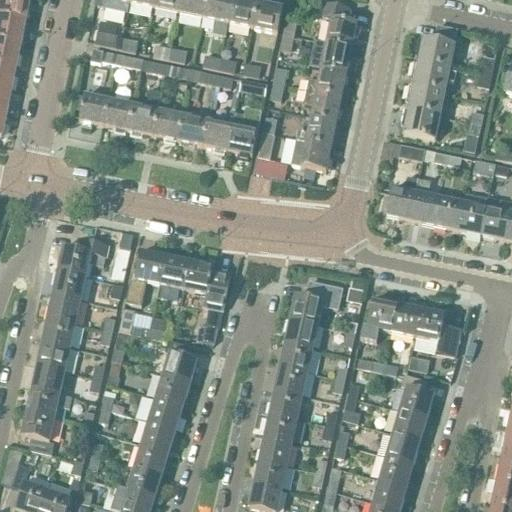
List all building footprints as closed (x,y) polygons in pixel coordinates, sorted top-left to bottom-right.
[(0,0),(0,19),(25,25),(29,5),(4,0),(0,0)] [(128,9),(130,0),(104,0),(102,12),(127,17),(128,9)] [(130,0),(128,9),(153,14),(155,0),(130,0)] [(155,0),(153,14),(178,19),(181,0),(155,0)] [(181,0),(178,19),(202,24),(207,0),(181,0)] [(217,0),(207,0),(202,24),(214,27),(212,39),(225,42),(227,29),(232,3),(217,0)] [(227,29),(251,34),(256,8),(232,3),(227,29)] [(256,8),(251,34),(277,40),(282,13),(256,8)] [(329,25),(324,48),(350,54),(356,29),(346,27),(348,13),(324,8),(321,23),(329,25)] [(0,19),(0,41),(21,46),(25,25),(0,19)] [(285,24),(282,39),(294,42),(297,26),(285,24)] [(100,27),(98,37),(113,41),(116,30),(100,27)] [(418,44),(415,62),(418,63),(417,68),(450,75),(458,36),(437,31),(434,47),(418,44)] [(96,37),(94,49),(120,54),(122,44),(122,43),(113,41),(98,37),(96,37)] [(282,39),(279,56),(291,58),(294,42),(282,39)] [(0,41),(0,65),(16,69),(21,46),(0,41)] [(122,44),(120,54),(135,58),(138,47),(122,44)] [(324,48),(319,73),(345,79),(350,54),(324,48)] [(154,50),(152,61),(152,62),(168,65),(170,54),(154,50)] [(170,54),(168,65),(184,69),(187,57),(170,54)] [(90,67),(115,72),(118,60),(93,55),(90,67)] [(483,57),(478,81),(490,84),(495,60),(483,57)] [(118,60),(115,72),(140,77),(142,67),(133,65),(133,64),(118,60)] [(204,61),(202,72),(217,76),(217,75),(220,64),(204,61)] [(220,64),(217,75),(217,76),(234,79),(236,67),(220,64)] [(0,65),(0,89),(11,93),(16,69),(0,65)] [(142,67),(140,77),(164,82),(167,70),(147,66),(147,68),(142,67)] [(414,87),(412,92),(445,99),(450,75),(417,68),(414,67),(410,86),(414,87)] [(244,69),(242,81),(258,84),(260,72),(244,69)] [(167,70),(164,82),(189,87),(192,75),(167,70)] [(503,98),(511,101),(511,70),(503,98)] [(275,73),(272,89),(284,91),(287,75),(275,73)] [(307,85),(305,95),(340,103),(345,79),(319,73),(316,87),(307,85)] [(192,75),(189,87),(214,92),(216,80),(192,75)] [(216,80),(214,92),(230,95),(233,83),(216,80)] [(476,92),(488,95),(490,84),(478,81),(476,92)] [(174,85),(172,93),(186,95),(187,88),(174,85)] [(254,100),(256,89),(256,88),(241,85),(238,97),(254,100)] [(0,89),(0,116),(6,118),(11,93),(0,89)] [(269,105),(280,107),(284,91),(272,89),(269,105)] [(409,110),(408,116),(440,122),(445,99),(412,92),(409,91),(405,109),(409,110)] [(133,110),(128,137),(153,142),(158,115),(162,98),(149,95),(145,113),(133,110)] [(312,109),(309,122),(335,127),(340,103),(305,95),(302,108),(312,109)] [(78,126),(103,131),(108,105),(84,100),(78,126)] [(108,105),(103,131),(128,137),(133,110),(108,105)] [(232,131),(226,157),(251,162),(261,116),(244,113),(240,132),(232,131)] [(158,115),(153,142),(177,147),(182,120),(158,115)] [(440,122),(408,116),(404,115),(400,132),(404,133),(403,140),(435,147),(440,122)] [(471,117),(469,127),(480,129),(482,119),(471,117)] [(182,120),(177,147),(202,152),(207,125),(182,120)] [(297,134),(295,145),(330,152),(335,127),(309,122),(306,136),(297,134)] [(265,123),(262,138),(274,140),(277,125),(265,123)] [(207,125),(202,152),(226,157),(232,131),(207,125)] [(469,127),(467,139),(477,141),(480,129),(469,127)] [(262,138),(257,163),(269,166),(274,141),(274,140),(262,138)] [(290,170),(299,172),(304,173),(316,175),(325,177),(330,152),(295,145),(293,155),(290,170)] [(400,151),(397,163),(421,167),(423,155),(400,151)] [(496,155),(494,164),(508,167),(509,158),(509,157),(496,155)] [(434,157),(432,166),(433,167),(445,169),(448,160),(434,157)] [(448,160),(445,169),(446,169),(458,172),(461,163),(448,160)] [(493,180),(495,170),(474,166),(472,178),(492,182),(493,180)] [(495,170),(493,180),(506,183),(508,173),(495,170)] [(304,173),(302,184),(313,186),(316,175),(304,173)] [(385,222),(410,227),(418,185),(406,182),(404,195),(391,193),(385,222)] [(418,185),(410,227),(433,232),(439,203),(427,200),(430,187),(418,185)] [(462,207),(456,237),(480,242),(488,203),(464,198),(462,207)] [(439,203),(433,232),(456,237),(462,207),(439,203)] [(511,207),(488,203),(480,242),(504,246),(510,217),(511,208),(511,207)] [(122,237),(119,251),(129,253),(132,239),(122,237)] [(62,253),(57,277),(86,284),(89,269),(103,272),(105,263),(107,251),(84,245),(81,258),(62,253)] [(115,250),(109,280),(123,283),(129,253),(119,251),(115,250)] [(135,285),(159,290),(166,258),(153,256),(152,260),(141,258),(135,285)] [(166,258),(159,290),(182,295),(188,267),(177,265),(178,261),(166,258)] [(188,267),(182,295),(204,299),(201,315),(221,319),(230,280),(211,276),(212,272),(213,268),(199,265),(199,269),(188,267)] [(57,277),(52,301),(81,307),(86,284),(57,277)] [(294,301),(289,325),(318,331),(322,311),(337,315),(341,295),(309,288),(305,304),(294,301)] [(110,303),(119,305),(122,291),(112,290),(110,303)] [(348,292),(346,306),(359,309),(362,295),(350,293),(348,292)] [(52,301),(46,324),(75,330),(81,307),(52,301)] [(366,332),(362,331),(359,346),(376,349),(378,337),(390,339),(393,321),(396,307),(383,304),(382,307),(372,305),(369,321),(366,332)] [(393,321),(390,339),(414,344),(418,321),(419,315),(409,313),(410,310),(396,307),(393,321)] [(123,314),(118,337),(148,343),(150,334),(132,330),(135,316),(123,314)] [(418,321),(414,344),(437,349),(435,360),(454,364),(460,336),(441,332),(444,320),(419,315),(418,321)] [(105,323),(102,336),(112,338),(115,325),(105,323)] [(46,324),(41,347),(70,354),(75,330),(46,324)] [(289,325),(283,349),(312,355),(318,331),(289,325)] [(347,326),(345,337),(354,339),(357,328),(347,326)] [(204,331),(200,347),(214,350),(217,333),(204,331)] [(150,334),(148,343),(161,346),(163,336),(150,334)] [(109,351),(112,338),(102,336),(99,349),(109,351)] [(342,350),(351,353),(354,339),(345,337),(342,350)] [(167,357),(160,381),(189,391),(196,367),(186,364),(190,352),(167,345),(164,356),(167,357)] [(41,347),(36,371),(65,377),(70,354),(41,347)] [(283,349),(278,372),(307,378),(312,355),(283,349)] [(114,354),(112,366),(120,367),(121,368),(124,356),(114,354)] [(410,362),(408,375),(426,378),(429,365),(410,362)] [(356,374),(383,379),(385,369),(358,364),(356,374)] [(118,382),(121,369),(121,368),(120,367),(112,366),(108,380),(107,389),(117,392),(120,383),(118,382)] [(385,369),(383,379),(396,382),(398,372),(385,369)] [(94,370),(91,383),(101,385),(104,372),(94,370)] [(36,371),(31,395),(60,400),(65,377),(36,371)] [(337,371),(334,384),(344,386),(347,373),(337,371)] [(278,372),(273,395),(302,402),(307,378),(278,372)] [(405,392),(398,416),(426,425),(433,401),(423,398),(426,387),(404,380),(401,391),(405,392)] [(160,381),(153,404),(182,413),(189,391),(160,381)] [(88,396),(98,399),(101,385),(91,383),(88,396)] [(331,398),(341,400),(344,386),(334,384),(331,398)] [(349,389),(347,402),(356,402),(356,403),(359,391),(349,389)] [(31,395),(26,418),(55,424),(57,413),(69,415),(71,403),(60,400),(31,395)] [(273,395),(268,419),(297,425),(302,402),(273,395)] [(131,398),(128,407),(137,410),(140,401),(131,398)] [(104,401),(101,413),(109,415),(111,415),(114,403),(104,401)] [(347,402),(344,413),(344,416),(353,418),(356,403),(356,402),(347,402)] [(153,404),(146,427),(175,436),(182,413),(153,404)] [(98,428),(108,430),(111,415),(109,415),(101,413),(98,428)] [(84,416),(81,429),(91,431),(94,419),(84,416)] [(398,416),(391,439),(419,448),(426,425),(398,416)] [(50,447),(55,424),(26,418),(21,442),(30,444),(28,455),(51,461),(53,448),(50,447)] [(327,418),(324,431),(334,433),(337,420),(327,418)] [(268,419),(263,443),(292,449),(297,425),(268,419)] [(146,427),(139,450),(168,459),(175,436),(146,427)] [(88,445),(91,431),(81,429),(78,443),(88,445)] [(331,447),(333,436),(334,433),(324,431),(321,444),(331,447)] [(511,436),(507,435),(502,457),(510,460),(511,460),(511,436)] [(339,436),(336,449),(346,450),(349,438),(339,436)] [(391,439),(384,462),(412,471),(419,448),(391,439)] [(263,443),(258,466),(287,472),(292,449),(263,443)] [(93,448),(90,461),(100,463),(103,450),(93,448)] [(333,463),(343,465),(346,450),(336,449),(333,463)] [(139,450),(131,473),(161,482),(168,459),(139,450)] [(502,457),(497,480),(511,483),(511,460),(510,460),(502,457)] [(87,475),(97,477),(100,463),(90,461),(87,475)] [(384,462),(378,485),(406,494),(412,471),(384,462)] [(317,464),(314,477),(324,479),(327,467),(317,464)] [(71,476),(70,478),(80,480),(83,468),(83,467),(73,465),(72,470),(71,476)] [(258,466),(253,489),(282,495),(287,472),(258,466)] [(41,511),(48,496),(24,488),(29,474),(18,470),(9,493),(21,497),(15,511),(41,511)] [(131,473),(124,495),(124,496),(154,505),(161,482),(131,473)] [(311,491),(321,493),(324,479),(314,477),(311,491)] [(511,511),(511,483),(497,480),(491,507),(505,511),(511,511)] [(329,483),(326,496),(336,497),(338,485),(329,483)] [(378,485),(371,508),(383,511),(400,511),(406,494),(378,485)] [(278,511),(282,495),(253,489),(248,511),(278,511)] [(111,511),(151,511),(154,505),(124,496),(124,495),(118,493),(111,511)] [(80,509),(89,511),(92,497),(83,495),(80,509)] [(48,496),(41,511),(67,511),(70,504),(48,496)] [(323,509),(333,511),(336,497),(326,496),(323,509)]
